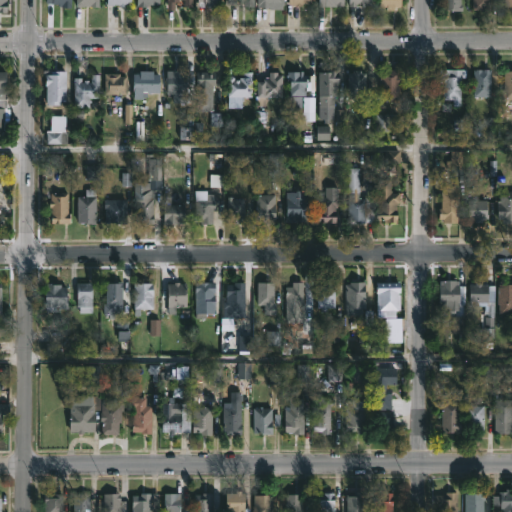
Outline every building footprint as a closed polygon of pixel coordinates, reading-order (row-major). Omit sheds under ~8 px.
[(0,0),(0,14),(8,14),(7,0),(0,0)] [(70,0),(47,0),(47,8),(71,8),(70,0)] [(101,8),(100,0),(77,0),(77,8),(101,8)] [(138,0),(138,8),(160,8),(160,0),(138,0)] [(222,8),(221,0),(198,0),(198,8),(222,8)] [(284,0),(258,0),(258,8),(285,8),(284,0)] [(343,8),(343,0),(320,0),(321,8),(343,8)] [(401,0),(401,7),(394,7),(394,10),(386,10),(386,6),(379,6),(379,0),(401,0)] [(461,0),(461,4),(462,4),(462,10),(444,9),(443,0),(461,0)] [(490,0),(490,11),(472,10),(471,0),(490,0)] [(511,0),(511,10),(509,10),(509,6),(503,6),(503,0),(511,0)] [(511,99),(501,99),(502,88),(504,88),(504,68),(511,68),(511,99)] [(400,69),(399,100),(386,101),(386,99),(381,99),(381,69),(400,69)] [(461,77),(460,105),(453,105),(453,99),(443,99),(443,70),(465,69),(465,77),(461,77)] [(491,96),(473,96),(473,69),(492,69),(491,96)] [(50,70),(64,71),(63,101),(58,101),(58,105),(44,104),(44,86),(43,86),(43,76),(41,76),(41,70),(50,70)] [(338,78),(337,89),(335,89),(335,96),(333,96),(333,119),(328,119),(328,123),(323,123),(322,119),(318,119),(317,72),(338,70),(338,78)] [(158,74),(158,93),(131,92),(132,73),(139,73),(139,71),(151,71),(151,74),(158,74)] [(179,71),(179,73),(194,73),(194,102),(172,102),(172,94),(166,94),(166,73),(179,71)] [(209,111),(195,110),(195,71),(213,71),(213,85),(211,85),(211,111),(209,111)] [(252,71),(251,96),(242,96),(241,108),(227,108),(228,96),(225,96),(225,75),(243,77),(243,71),(252,71)] [(282,74),(282,96),(267,96),(267,106),(256,106),(256,80),(263,80),(263,78),(265,78),(265,76),(268,76),(268,71),(277,71),(277,74),(282,74)] [(303,71),(303,74),(307,74),(307,82),(309,82),(309,90),(304,91),(304,95),(301,95),(301,111),(289,111),(289,80),(287,80),(286,74),(287,74),(287,71),(303,71)] [(118,73),(118,76),(125,76),(125,94),(103,94),(103,73),(118,73)] [(98,74),(98,77),(99,77),(99,80),(98,80),(98,98),(88,98),(88,107),(72,107),(72,78),(80,78),(80,82),(83,82),(83,80),(87,80),(87,82),(89,82),(89,74),(98,74)] [(399,131),(376,131),(376,114),(399,114),(399,131)] [(49,145),(66,145),(66,117),(49,117),(49,145)] [(274,176),(268,176),(268,152),(283,152),(283,176),(274,176)] [(161,156),(161,188),(154,188),(154,183),(148,183),(148,159),(156,159),(156,156),(161,156)] [(390,180),(390,193),(397,193),(397,222),(384,222),(384,220),(376,221),(376,208),(377,208),(378,179),(390,180)] [(458,186),(458,191),(459,191),(459,219),(457,219),(457,223),(443,223),(443,219),(438,219),(438,208),(441,208),(441,186),(458,186)] [(327,223),(316,222),(317,196),(320,196),(320,187),(337,187),(337,209),(335,209),(336,216),(335,223),(327,223)] [(95,189),(95,224),(77,223),(76,196),(85,196),(85,189),(95,189)] [(153,189),(154,220),(153,220),(153,224),(140,224),(140,222),(135,222),(135,202),(135,199),(133,199),(133,189),(153,189)] [(206,190),(206,194),(213,194),(213,199),(214,199),(214,210),(212,210),(212,223),(199,223),(199,221),(193,221),(194,190),(206,190)] [(305,190),(305,222),(287,221),(287,218),(285,218),(286,192),(295,192),(295,190),(305,190)] [(511,223),(503,223),(503,219),(498,218),(498,210),(496,210),(497,190),(511,190),(511,223)] [(67,192),(67,212),(69,212),(69,223),(50,223),(50,207),(48,207),(50,192),(67,192)] [(359,193),(359,198),(366,198),(365,223),(355,223),(355,220),(348,220),(348,193),(359,193)] [(267,222),(255,222),(256,194),(275,194),(275,222),(267,222)] [(244,199),(244,223),(227,223),(227,196),(232,196),(232,199),(244,199)] [(125,199),(125,223),(116,226),(116,224),(114,224),(114,222),(104,222),(103,199),(125,199)] [(487,200),(487,219),(482,219),(481,223),(475,223),(475,218),(467,218),(467,200),(487,200)] [(184,224),(162,224),(162,205),(184,205),(184,224)] [(454,280),(454,285),(458,285),(458,311),(438,311),(438,285),(442,285),(442,280),(454,280)] [(511,281),(511,309),(508,309),(508,314),(497,314),(498,304),(496,304),(498,284),(506,284),(506,281),(511,281)] [(179,282),(179,284),(185,284),(185,307),(176,307),(176,314),(167,314),(167,284),(179,282)] [(214,282),(213,314),(193,313),(193,282),(214,282)] [(244,282),(244,318),(233,318),(232,331),(220,330),(220,318),(222,318),(223,300),(225,300),(225,284),(233,284),(234,282),(244,282)] [(275,303),(275,316),(263,316),(263,305),(256,305),(256,282),(273,282),(273,303),(275,303)] [(303,282),(303,304),(304,304),(304,313),(296,313),(295,319),(285,319),(285,287),(292,287),(292,282),(303,282)] [(325,311),(315,311),(316,282),(335,282),(334,309),(325,308),(325,311)] [(350,314),(345,314),(346,284),(350,284),(350,282),(365,282),(364,308),(360,308),(360,314),(350,314)] [(398,293),(398,310),(380,310),(380,293),(376,293),(376,282),(400,282),(400,293),(398,293)] [(481,282),(481,284),(487,284),(487,305),(494,305),(493,338),(481,339),(481,328),(484,328),(484,317),(486,317),(486,306),(469,306),(469,285),(475,285),(475,282),(481,282)] [(91,283),(91,313),(79,313),(79,306),(76,306),(76,283),(91,283)] [(122,315),(103,315),(103,303),(105,303),(105,283),(122,283),(122,315)] [(153,309),(133,309),(133,283),(152,283),(153,309)] [(60,284),(60,287),(66,287),(66,308),(59,308),(59,311),(45,311),(45,307),(42,307),(41,299),(43,300),(43,284),(60,284)] [(342,364),(340,392),(335,392),(336,381),(326,381),(327,363),(342,364)] [(386,385),(386,389),(391,389),(391,410),(375,410),(375,367),(396,368),(396,385),(386,385)] [(240,392),(240,394),(242,394),(242,400),(240,400),(240,435),(225,435),(225,431),(222,431),(223,402),(229,402),(229,392),(240,392)] [(82,432),(82,434),(76,434),(76,432),(68,432),(68,396),(99,395),(99,410),(93,410),(94,432),(82,432)] [(330,396),(330,399),(333,399),(333,406),(330,406),(330,412),(331,412),(329,435),(320,434),(320,432),(313,432),(313,396),(330,396)] [(145,397),(145,406),(151,406),(151,434),(132,432),(133,409),(130,409),(130,397),(145,397)] [(303,399),(303,434),(292,434),(292,432),(284,432),(284,407),(289,407),(289,399),(303,399)] [(511,400),(511,434),(493,433),(494,399),(511,400)] [(363,400),(364,401),(364,434),(353,434),(353,432),(344,432),(345,401),(363,400)] [(459,402),(461,433),(441,433),(442,402),(459,402)] [(0,435),(0,403),(8,403),(8,414),(1,414),(1,435),(0,435)] [(190,403),(189,433),(173,432),(173,435),(168,435),(168,432),(161,432),(161,403),(190,403)] [(118,423),(118,435),(105,435),(105,430),(101,429),(101,423),(99,423),(101,404),(121,404),(120,423),(118,423)] [(482,432),(482,434),(477,434),(477,432),(464,432),(465,405),(484,406),(483,432),(482,432)] [(257,406),(257,408),(271,408),(272,434),(253,433),(253,408),(257,406)] [(211,407),(211,435),(192,433),(192,407),(211,407)] [(393,433),(374,432),(374,411),(393,411),(393,433)] [(511,511),(502,511),(503,509),(500,509),(500,505),(496,505),(496,507),(493,507),(493,505),(492,505),(492,495),(499,496),(499,492),(505,492),(506,487),(511,487),(511,511)] [(240,491),(240,493),(244,493),(244,511),(226,511),(226,493),(236,493),(236,491),(240,491)] [(363,491),(363,511),(345,511),(346,493),(352,493),(352,491),(363,491)] [(456,491),(456,511),(435,511),(435,494),(441,494),(441,498),(445,498),(445,491),(456,491)] [(482,511),(463,511),(463,492),(481,493),(481,491),(484,491),(482,511)] [(211,492),(211,511),(193,511),(193,494),(211,492)] [(391,492),(391,511),(372,511),(372,497),(378,497),(378,492),(391,492)] [(89,494),(89,499),(97,499),(97,511),(72,511),(72,493),(89,494)] [(149,493),(149,511),(131,511),(131,495),(140,495),(140,493),(149,493)] [(175,493),(178,494),(179,511),(173,511),(163,511),(163,493),(175,493)] [(297,493),(297,500),(303,500),(303,511),(285,511),(285,493),(297,493)] [(333,511),(315,511),(315,495),(334,493),(333,511)] [(62,511),(43,511),(43,494),(62,494),(62,511)] [(103,511),(103,494),(120,494),(120,511),(103,511)] [(270,494),(270,496),(272,496),(272,511),(253,511),(253,494),(270,494)]
